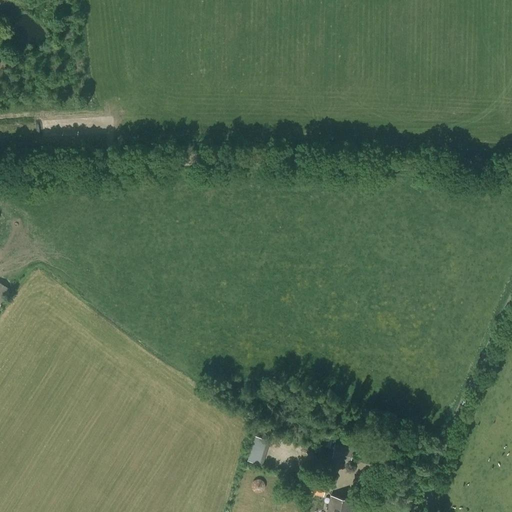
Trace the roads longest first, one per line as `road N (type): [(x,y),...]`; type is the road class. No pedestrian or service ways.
road 1 (unclassified): [(0,164),(175,158),(511,165)]
road 2 (unclassified): [(425,511),(427,452),(511,294)]
